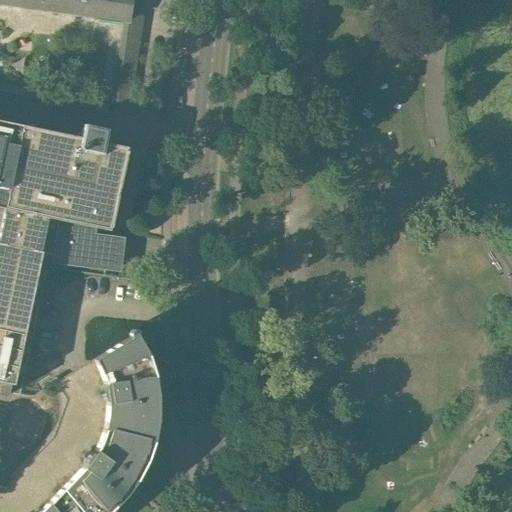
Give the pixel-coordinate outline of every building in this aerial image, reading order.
[(140,16),(129,14),(131,0),(0,0),(0,3),(49,10),(124,21),(139,23),(140,16)] [(137,37),(122,35),(113,103),(127,105),(137,37)] [(0,208),(6,210),(0,238),(0,395),(6,397),(36,253),(34,253),(41,218),(108,231),(109,228),(111,228),(126,151),(125,151),(126,148),(104,143),(107,130),(82,125),(80,138),(0,121),(0,208)] [(104,427),(100,438),(148,450),(156,419),(156,395),(154,376),(146,352),(135,334),(93,359),(100,372),(103,383),(106,402),(106,413),(104,427)] [(146,459),(148,450),(100,438),(99,440),(94,451),(83,466),(52,498),(63,511),(107,511),(124,495),(134,481),(146,459)] [(63,511),(52,498),(37,511),(63,511)]
